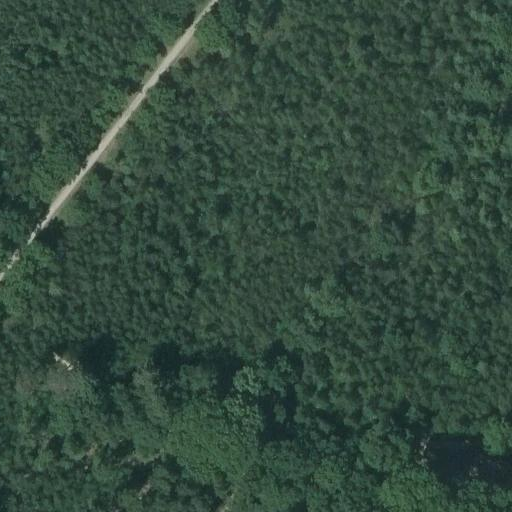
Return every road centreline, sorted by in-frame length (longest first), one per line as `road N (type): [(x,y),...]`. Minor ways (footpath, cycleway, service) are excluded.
road 1 (unknown): [(0,204),(8,272),(40,339),(305,511)]
road 2 (track): [(0,283),(219,0)]
